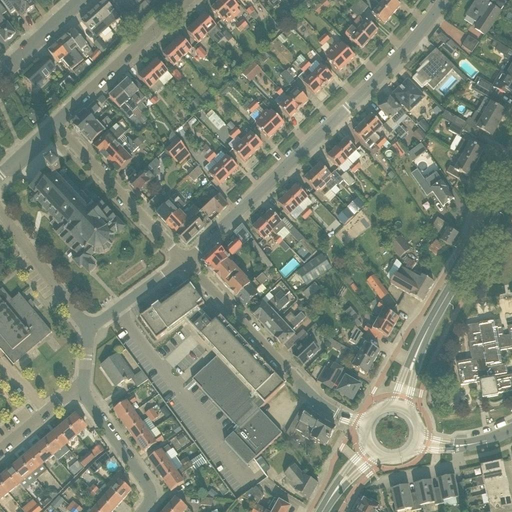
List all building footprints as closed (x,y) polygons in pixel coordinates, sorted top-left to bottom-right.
[(34,7),(28,0),(0,0),(11,14),(16,11),(21,17),(26,13),(26,14),(34,7)] [(118,15),(105,0),(93,11),(103,21),(109,28),(119,18),(128,28),(134,22),(135,21),(129,15),(128,15),(124,10),(118,15)] [(132,10),(143,0),(123,0),(131,9),(132,9),(132,10)] [(239,7),(231,0),(221,0),(219,2),(234,18),(240,13),(237,9),(239,7)] [(320,15),(330,3),(325,0),(321,0),(314,10),(320,15)] [(368,8),(359,0),(357,0),(354,4),(364,12),(368,8)] [(393,15),(401,6),(393,0),(385,0),(381,5),(393,15)] [(482,19),(475,29),(484,35),(500,11),(488,4),(490,0),(476,0),(469,11),(479,17),(482,19)] [(136,24),(153,9),(146,2),(142,5),(139,7),(138,6),(135,9),(129,15),(135,21),(134,22),(136,24)] [(229,24),(234,18),(219,2),(211,10),(223,22),(225,20),(229,24)] [(7,13),(0,3),(0,35),(5,42),(16,34),(2,16),(7,13)] [(367,21),(366,22),(360,17),(364,12),(354,4),(350,10),(358,18),(353,25),(352,25),(354,26),(358,30),(370,41),(378,32),(367,21)] [(373,15),(384,25),(393,15),(381,5),(373,15)] [(259,17),(251,8),(247,12),(255,21),(259,17)] [(96,38),(102,34),(96,27),(103,21),(93,11),(81,22),(96,38)] [(212,41),(221,32),(206,15),(197,24),(207,35),(212,41)] [(243,21),(239,24),(244,29),(247,26),(243,21)] [(298,30),(303,26),(299,22),(294,26),(298,30)] [(197,24),(187,32),(198,44),(207,35),(197,24)] [(244,29),(239,24),(236,27),(241,32),(244,29)] [(346,35),(350,39),(350,40),(361,50),(370,41),(358,30),(354,26),(346,35)] [(91,51),(74,30),(67,35),(78,47),(86,57),(89,55),(87,54),(91,51)] [(233,39),(226,31),(222,35),(224,37),(225,38),(229,43),(233,39)] [(282,44),(287,40),(283,36),(281,34),(277,39),(278,40),(282,44)] [(75,49),(78,47),(67,35),(59,43),(78,65),(84,60),(75,49)] [(326,35),(322,38),(326,43),(330,40),(326,35)] [(469,37),(462,47),(472,53),(479,43),(469,37)] [(192,49),(181,38),(172,47),(183,58),(192,49)] [(323,47),(326,43),(322,38),(318,42),(323,47)] [(98,49),(102,53),(107,49),(99,40),(94,44),(99,49),(98,49)] [(450,40),(445,47),(443,48),(452,56),(459,48),(450,40)] [(48,51),(58,62),(59,62),(59,63),(63,60),(72,70),(78,65),(59,43),(48,51)] [(337,44),(332,49),(347,65),(355,57),(343,44),(340,46),(337,43),(337,44)] [(499,44),(496,49),(495,51),(505,56),(504,58),(509,50),(499,44)] [(172,47),(163,55),(173,66),(183,58),(172,47)] [(89,57),(93,62),(102,54),(101,54),(102,53),(98,49),(89,57)] [(332,49),(326,54),(329,58),(327,59),(339,72),(347,65),(332,49)] [(457,69),(441,54),(436,59),(434,57),(430,61),(429,59),(421,67),(422,68),(417,73),(418,74),(414,79),(423,89),(427,84),(429,86),(441,75),(442,77),(451,69),(454,72),(457,69)] [(25,77),(36,89),(46,80),(56,70),(45,58),(25,77)] [(148,69),(164,86),(164,87),(174,78),(157,61),(148,69)] [(252,61),(241,73),(251,83),(262,71),(252,61)] [(303,65),(308,70),(312,67),(311,66),(307,61),(306,62),(303,65)] [(324,87),(333,78),(322,67),(316,61),(311,66),(312,67),(308,70),(313,75),(324,87)] [(511,78),(511,62),(510,61),(503,73),(511,78)] [(80,66),(84,71),(89,66),(85,62),(80,66)] [(303,65),(300,68),(304,73),(308,70),(303,65)] [(84,71),(80,66),(73,72),(77,77),(84,71)] [(148,69),(139,78),(149,89),(150,88),(155,94),(164,86),(148,69)] [(281,76),(290,86),(295,82),(286,72),(281,76)] [(511,78),(503,73),(501,72),(492,87),(505,95),(507,92),(511,94),(511,78)] [(62,78),(67,84),(72,80),(67,74),(62,78)] [(304,84),(315,95),(324,87),(313,75),(304,84)] [(63,89),(67,84),(62,78),(57,83),(63,89)] [(487,91),(490,85),(480,79),(477,85),(487,91)] [(145,98),(139,92),(143,88),(137,81),(132,85),(128,80),(119,88),(142,114),(147,109),(141,103),(145,98)] [(400,90),(400,89),(393,95),(409,112),(424,98),(408,81),(402,87),(400,90)] [(484,97),(487,91),(477,85),(474,91),(484,97)] [(300,110),(308,101),(298,90),(293,86),(285,94),(289,99),(300,110)] [(131,111),(144,125),(147,121),(142,114),(119,88),(109,97),(127,115),(131,111)] [(280,97),(284,93),(279,88),(275,92),(280,97)] [(150,94),(147,97),(151,101),(150,102),(154,106),(159,101),(155,97),(154,98),(150,94)] [(102,105),(107,101),(102,96),(98,100),(102,105)] [(379,109),(395,125),(406,115),(390,98),(379,109)] [(191,105),(196,111),(203,105),(197,99),(191,105)] [(289,99),(285,102),(280,107),(290,119),(300,110),(289,99)] [(255,103),(251,106),(256,111),(260,107),(255,102),(255,103)] [(99,110),(94,104),(74,122),(76,124),(74,126),(81,135),(95,121),(91,117),(99,110)] [(499,125),(506,112),(491,104),(484,116),(499,125)] [(252,114),(256,111),(251,106),(248,109),(248,110),(252,114)] [(437,107),(432,112),(437,116),(441,112),(437,107)] [(250,116),(256,122),(259,125),(257,127),(269,139),(276,132),(261,116),(256,111),(252,114),(250,116)] [(267,111),(261,116),(276,132),(284,124),(272,112),(270,114),(267,111)] [(477,128),(492,137),(499,125),(484,116),(476,112),(472,120),(469,118),(466,124),(457,119),(454,125),(464,131),(467,125),(476,130),(477,128)] [(225,124),(215,114),(208,120),(219,130),(225,124)] [(382,127),(383,127),(372,115),(363,124),(374,135),(382,127)] [(91,141),(93,143),(113,124),(107,118),(99,125),(95,121),(81,135),(89,143),(91,141)] [(431,127),(423,120),(418,125),(426,132),(431,127)] [(122,121),(94,148),(102,156),(117,143),(131,130),(122,121)] [(236,128),(231,122),(227,126),(232,131),(236,128)] [(369,139),(374,135),(363,124),(354,133),(364,144),(365,144),(370,148),(374,144),(369,139)] [(452,125),(449,131),(460,137),(464,131),(454,125),(453,126),(452,125)] [(399,126),(394,131),(401,139),(407,134),(399,126)] [(184,131),(182,128),(174,133),(177,137),(184,131)] [(233,132),(237,137),(241,134),(236,129),(233,132)] [(419,129),(413,135),(420,143),(426,137),(419,129)] [(233,132),(229,136),(234,140),(237,137),(233,132)] [(252,134),(243,143),(253,154),(262,145),(252,134)] [(111,164),(134,143),(128,138),(119,146),(117,143),(102,156),(107,161),(108,160),(111,164)] [(114,169),(119,174),(133,161),(129,157),(142,144),(138,139),(134,143),(111,164),(115,168),(114,169)] [(165,151),(173,160),(185,148),(178,139),(165,151)] [(476,165),(483,152),(462,139),(455,153),(462,157),(463,157),(476,165)] [(346,140),(337,149),(348,160),(357,151),(346,140)] [(380,149),(384,145),(379,141),(375,145),(380,149)] [(234,151),(244,162),(253,154),(243,143),(234,151)] [(406,155),(412,163),(427,151),(421,144),(406,155)] [(337,149),(328,157),(339,169),(348,160),(337,149)] [(208,155),(214,161),(217,157),(212,151),(208,155)] [(214,161),(208,155),(205,158),(210,164),(214,161)] [(229,177),(238,168),(228,157),(218,166),(229,177)] [(447,173),(459,180),(462,174),(468,178),(476,165),(463,157),(462,157),(455,169),(450,166),(447,173)] [(129,185),(135,191),(137,190),(140,193),(148,185),(150,186),(153,187),(156,184),(156,180),(154,179),(160,173),(157,170),(159,169),(160,166),(160,164),(157,160),(142,173),(129,185)] [(357,162),(353,165),(361,173),(360,173),(362,175),(367,169),(363,165),(361,166),(357,162)] [(86,190),(85,191),(83,193),(82,192),(81,193),(64,176),(66,174),(66,171),(64,169),(62,169),(61,170),(54,163),(47,170),(48,172),(44,175),(29,189),(35,195),(32,197),(33,197),(31,199),(30,202),(32,204),(35,204),(37,202),(54,220),(53,221),(54,221),(50,224),(55,229),(54,231),(60,238),(59,238),(72,251),(72,250),(78,256),(73,261),(80,269),(82,267),(89,274),(90,274),(90,273),(96,267),(94,265),(97,263),(91,258),(94,255),(100,255),(109,250),(115,241),(114,235),(118,232),(119,234),(126,227),(117,218),(117,219),(111,213),(112,213),(99,200),(93,194),(91,195),(86,190)] [(331,192),(338,184),(339,185),(343,181),(335,172),(331,176),(320,165),(312,172),(330,191),(331,192)] [(361,173),(353,165),(350,169),(357,177),(360,173),(361,173)] [(209,174),(220,186),(229,177),(218,166),(209,174)] [(203,173),(198,167),(192,173),(188,176),(194,182),(203,173)] [(417,170),(411,174),(418,183),(427,197),(433,192),(425,181),(417,170)] [(321,193),(322,193),(325,197),(330,191),(312,172),(305,180),(316,192),(318,190),(321,193)] [(355,182),(346,172),(341,177),(350,187),(355,182)] [(443,207),(454,200),(447,190),(448,189),(443,182),(436,173),(425,181),(433,192),(443,207)] [(298,207),(308,198),(297,187),(288,196),(298,207)] [(179,212),(186,206),(176,196),(156,214),(166,224),(179,212)] [(202,212),(208,218),(216,211),(219,214),(228,206),(218,196),(202,212)] [(292,213),(298,207),(288,196),(279,204),(289,215),(292,213)] [(348,209),(355,216),(365,206),(358,198),(347,208),(348,209)] [(201,211),(206,206),(201,202),(196,207),(201,211)] [(179,212),(166,224),(177,235),(200,213),(195,207),(184,217),(179,212)] [(355,216),(348,209),(337,219),(344,226),(355,216)] [(208,218),(202,212),(200,213),(177,235),(185,244),(188,244),(204,229),(201,225),(208,218)] [(286,227),(281,222),(271,212),(262,220),(273,231),(277,236),(285,229),(286,227)] [(309,216),(305,212),(304,212),(300,216),(305,220),(309,216)] [(356,217),(347,225),(358,237),(367,229),(356,217)] [(461,236),(456,233),(447,228),(449,226),(437,219),(434,225),(433,227),(437,232),(442,236),(439,241),(453,249),(461,236)] [(262,220),(253,229),(263,240),(273,231),(262,220)] [(252,238),(242,225),(234,233),(239,238),(227,249),(234,256),(252,238)] [(316,252),(304,239),(298,232),(296,230),(294,228),(289,233),(290,234),(300,243),(312,256),(316,252)] [(322,245),(329,239),(326,235),(319,241),(322,245)] [(279,245),(283,241),(278,237),(274,240),(279,245)] [(400,257),(409,250),(399,237),(390,245),(400,257)] [(254,241),(250,244),(268,268),(272,265),(254,241)] [(435,254),(442,245),(436,241),(429,249),(435,254)] [(224,252),(219,247),(203,263),(214,275),(228,261),(234,256),(227,249),(224,252)] [(0,268),(1,269),(12,262),(5,253),(0,255),(0,268)] [(332,269),(322,255),(297,272),(307,286),(332,269)] [(413,269),(416,264),(408,258),(405,263),(408,265),(413,269)] [(228,261),(214,275),(237,299),(251,285),(228,261)] [(413,274),(405,269),(400,276),(416,285),(416,286),(428,293),(434,283),(414,272),(413,274)] [(265,271),(251,285),(237,299),(245,308),(258,295),(255,292),(268,280),(265,278),(269,275),(265,271)] [(410,296),(420,301),(423,303),(428,293),(416,286),(416,285),(400,276),(396,274),(390,284),(410,296)] [(350,287),(354,284),(350,278),(344,282),(348,288),(350,287)] [(182,290),(178,293),(176,292),(169,297),(170,298),(166,302),(165,300),(164,300),(165,301),(158,306),(159,307),(154,310),(153,309),(146,314),(147,316),(142,319),(142,320),(157,340),(204,305),(188,283),(181,288),(182,290)] [(311,287),(316,293),(320,290),(315,283),(311,287)] [(381,300),(389,295),(382,285),(374,291),(381,300)] [(3,289),(0,291),(0,310),(33,349),(52,332),(32,309),(33,307),(29,302),(27,303),(20,294),(12,301),(3,289)] [(281,292),(276,297),(275,296),(267,305),(263,301),(251,313),(259,322),(285,298),(284,298),(285,297),(281,292)] [(276,315),(289,303),(285,298),(259,322),(267,330),(279,318),(276,315)] [(394,316),(397,312),(380,302),(377,307),(383,311),(378,320),(393,328),(399,319),(394,316)] [(305,309),(301,304),(297,308),(301,313),(305,309)] [(0,348),(1,350),(14,365),(33,349),(0,310),(0,348)] [(284,346),(289,351),(294,345),(300,340),(292,332),(308,316),(304,311),(301,314),(295,319),(274,339),(282,347),(284,346)] [(295,319),(291,313),(282,321),(279,318),(267,330),(274,339),(295,319)] [(238,429),(224,442),(248,466),(282,434),(259,410),(285,386),(239,336),(235,332),(221,317),(217,321),(210,327),(203,319),(193,328),(201,336),(198,338),(204,345),(207,343),(215,351),(219,355),(214,360),(192,380),(238,429)] [(358,320),(354,323),(358,329),(362,325),(358,320)] [(376,337),(381,340),(383,335),(388,338),(393,328),(378,320),(373,329),(367,325),(364,330),(369,333),(368,335),(375,339),(376,337)] [(498,396),(498,394),(511,391),(511,375),(509,376),(506,365),(503,365),(500,351),(511,350),(511,349),(511,326),(508,327),(510,337),(506,338),(505,336),(504,336),(501,320),(495,321),(480,324),(471,326),(472,333),(467,334),(470,349),(469,349),(471,361),(457,363),(461,386),(480,382),(483,399),(498,396)] [(349,342),(357,346),(356,347),(362,351),(359,356),(373,364),(380,352),(368,345),(369,343),(361,339),(363,335),(355,327),(351,334),(353,335),(349,342)] [(303,366),(319,351),(310,341),(311,338),(307,334),(300,340),(294,345),(298,350),(293,355),(303,366)] [(132,379),(134,377),(118,355),(102,366),(116,387),(124,381),(126,384),(132,379)] [(352,368),(366,376),(373,364),(359,356),(352,368)] [(342,385),(338,392),(352,400),(360,386),(343,376),(345,371),(337,367),(342,360),(339,359),(330,373),(324,370),(317,381),(331,389),(336,382),(342,385)] [(138,388),(145,383),(148,381),(143,375),(134,382),(137,387),(138,388)] [(133,397),(114,411),(122,421),(134,413),(129,407),(136,401),(133,397)] [(321,420),(321,419),(308,409),(303,405),(294,421),(286,434),(292,438),(296,431),(303,435),(302,437),(309,441),(310,439),(325,447),(335,431),(334,427),(321,420)] [(149,418),(156,413),(153,408),(146,414),(149,418)] [(141,423),(134,413),(122,421),(129,432),(141,423)] [(152,422),(159,417),(156,413),(149,418),(152,422)] [(77,436),(86,429),(75,415),(66,423),(77,436)] [(77,436),(66,423),(55,433),(66,446),(77,436)] [(141,423),(129,432),(136,442),(149,434),(141,423)] [(175,434),(181,430),(178,425),(172,429),(175,434)] [(69,451),(65,446),(66,446),(55,433),(43,442),(54,456),(55,455),(58,461),(69,451)] [(136,442),(144,453),(163,440),(160,435),(153,440),(149,434),(136,442)] [(181,445),(187,441),(183,434),(176,439),(181,445)] [(54,456),(43,442),(32,452),(34,455),(40,462),(43,465),(54,456)] [(101,445),(99,446),(95,449),(99,455),(105,451),(101,445)] [(169,462),(164,455),(171,450),(168,446),(161,451),(149,460),(156,471),(169,462)] [(32,457),(29,454),(20,462),(31,475),(40,467),(38,464),(40,462),(34,455),(32,457)] [(164,481),(171,492),(184,483),(179,477),(193,467),(196,470),(206,463),(200,455),(190,462),(191,462),(183,468),(183,467),(176,473),(176,472),(164,481)] [(92,462),(87,456),(79,462),(84,468),(92,462)] [(255,461),(264,474),(270,469),(261,457),(255,461)] [(191,462),(190,462),(187,458),(180,463),(183,467),(183,468),(191,462)] [(9,471),(20,484),(25,491),(36,481),(31,475),(20,462),(9,471)] [(94,475),(95,474),(102,467),(96,462),(88,470),(94,475)] [(176,472),(169,462),(156,471),(164,481),(176,472)] [(503,462),(481,467),(483,476),(505,472),(503,462)] [(294,491),(310,500),(319,485),(303,476),(294,466),(284,475),(295,489),(294,491)] [(74,476),(77,473),(72,467),(69,470),(74,476)] [(0,478),(0,483),(8,494),(20,484),(9,471),(0,478)] [(106,486),(111,491),(123,501),(131,491),(126,486),(130,482),(119,472),(106,486)] [(483,476),(485,485),(507,481),(505,472),(483,476)] [(443,501),(456,499),(458,506),(465,504),(465,499),(462,483),(455,485),(454,477),(438,481),(441,491),(443,501)] [(485,485),(487,494),(509,489),(507,481),(485,485)] [(433,493),(431,482),(415,486),(417,493),(420,506),(435,503),(435,506),(443,504),(443,501),(441,491),(433,493)] [(0,500),(8,494),(0,483),(0,500)] [(90,489),(96,495),(97,495),(100,491),(93,485),(90,489)] [(420,506),(417,493),(409,495),(408,487),(393,490),(397,511),(412,508),(412,511),(421,509),(420,506)] [(243,498),(259,506),(264,496),(256,488),(243,498)] [(93,499),(96,495),(90,489),(86,493),(93,499)] [(214,499),(218,494),(212,489),(208,494),(214,499)] [(509,489),(487,494),(489,503),(511,498),(509,489)] [(48,495),(53,500),(59,495),(55,491),(50,491),(47,494),(48,495)] [(114,511),(123,501),(111,491),(102,500),(114,511)] [(53,500),(48,495),(40,502),(45,507),(53,500)] [(191,511),(176,498),(167,508),(171,511),(191,511)] [(214,499),(202,498),(201,506),(213,507),(214,499)] [(491,511),(511,507),(511,503),(511,498),(489,503),(490,511),(491,511)] [(102,500),(94,510),(96,511),(112,511),(114,511),(102,500)] [(287,511),(290,508),(274,500),(269,510),(272,511),(287,511)] [(374,511),(378,505),(372,501),(370,504),(364,500),(357,511),(374,511)] [(56,510),(60,506),(55,501),(51,505),(56,510)]
